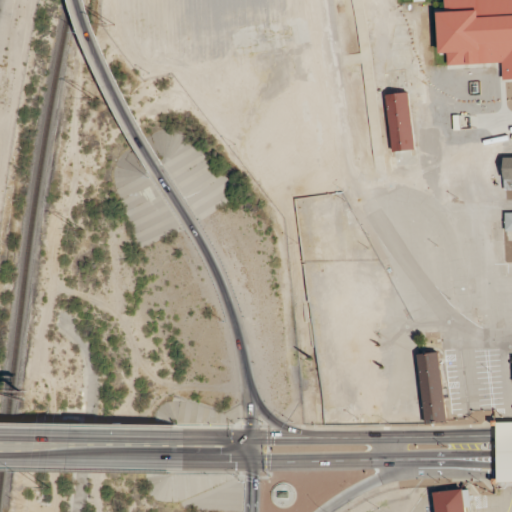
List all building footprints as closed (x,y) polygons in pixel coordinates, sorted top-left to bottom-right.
[(511,0),(443,0),(444,11),(437,11),(439,53),(446,52),(447,64),(501,62),(502,79),(511,78),(511,0)] [(410,92),(387,94),(392,151),(414,149),(410,92)] [(511,156),(503,157),(503,189),(511,188),(511,156)] [(447,421),(440,351),(418,354),(424,423),(447,421)] [(511,481),(497,482),(497,483),(492,483),(492,480),(492,478),(497,478),(497,425),(492,425),(492,420),(494,420),(496,420),(497,422),(511,421),(511,481)] [(466,511),(463,488),(434,491),(435,511),(466,511)]
